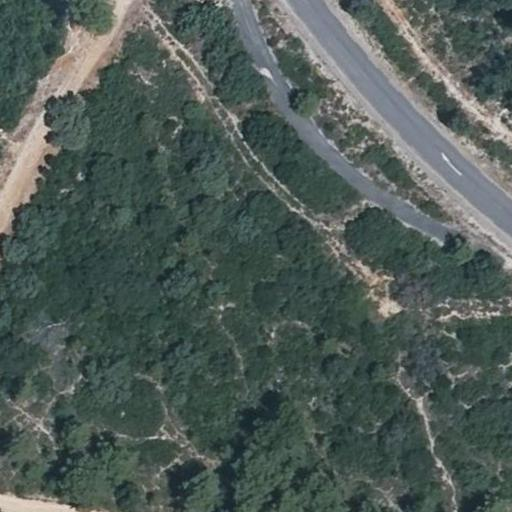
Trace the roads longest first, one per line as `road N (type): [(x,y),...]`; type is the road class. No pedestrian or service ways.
road 1 (unclassified): [(237,0),(260,60),(300,126),(356,183),(419,229),(464,240)]
road 2 (tertiary): [(511,213),(378,86),(302,0)]
road 3 (track): [(122,0),(0,219)]
road 4 (track): [(511,132),(373,0)]
